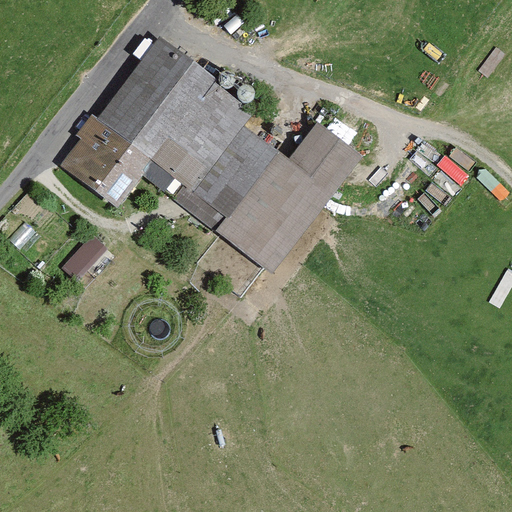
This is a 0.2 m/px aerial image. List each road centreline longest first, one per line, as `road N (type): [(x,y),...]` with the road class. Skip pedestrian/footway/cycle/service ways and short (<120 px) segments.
road 1 (track): [(511,178),(440,132),(159,8)]
road 2 (residential): [(0,196),(165,0)]
